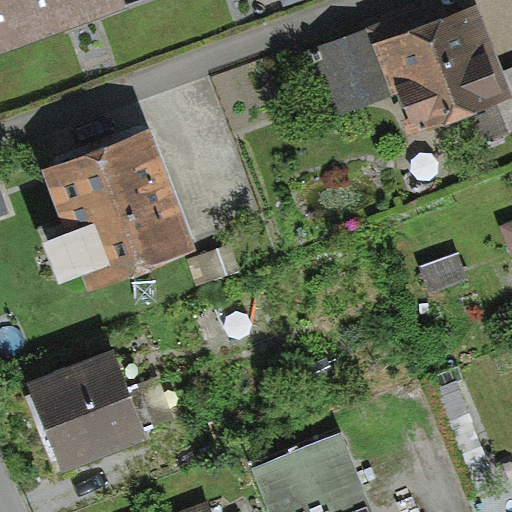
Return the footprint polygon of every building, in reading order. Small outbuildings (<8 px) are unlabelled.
[(0,0),(0,52),(102,15),(127,6),(124,0),(0,0)] [(233,23),(224,0),(142,0),(127,6),(102,15),(120,64),(233,23)] [(409,123),(483,96),(511,85),(511,75),(508,64),(484,0),(455,0),(373,30),(395,86),(409,123)] [(304,45),(330,112),(395,86),(373,30),(369,20),(304,45)] [(497,132),(511,126),(511,61),(508,64),(511,75),(511,85),(483,96),(488,107),(497,132)] [(497,132),(488,107),(469,114),(478,140),(497,132)] [(88,276),(200,234),(153,111),(40,153),(63,212),(43,220),(61,269),(83,261),(88,276)] [(0,209),(9,206),(0,180),(0,209)] [(511,215),(501,220),(511,248),(511,215)] [(232,239),(199,250),(207,276),(241,265),(232,239)] [(460,248),(421,262),(429,287),(469,273),(460,248)] [(28,368),(63,460),(149,427),(114,336),(28,368)] [(379,511),(344,423),(252,459),(272,511),(379,511)] [(217,511),(211,497),(172,511),(217,511)]
